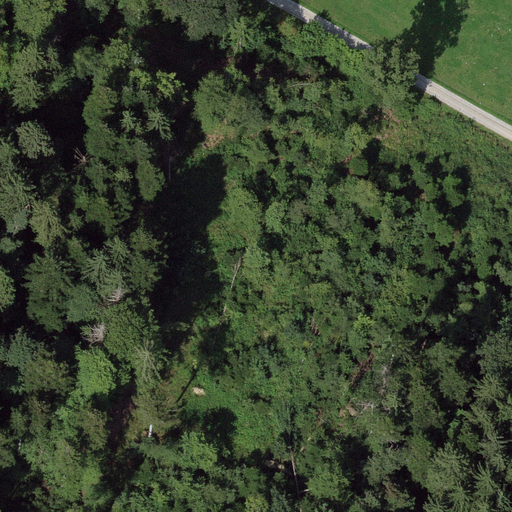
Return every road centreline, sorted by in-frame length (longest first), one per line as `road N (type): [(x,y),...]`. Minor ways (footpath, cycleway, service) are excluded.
road 1 (track): [(511,131),(284,0)]
road 2 (unclassified): [(87,0),(0,121)]
